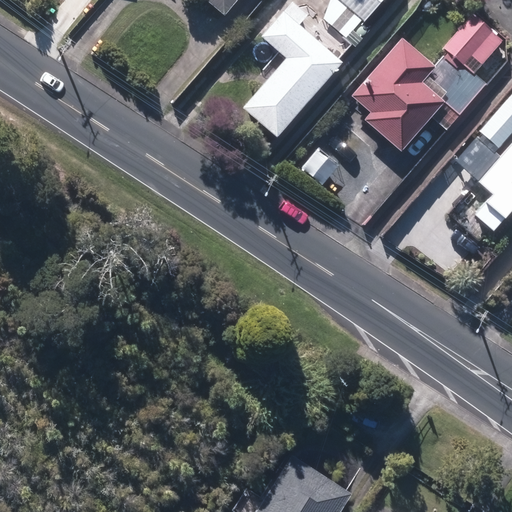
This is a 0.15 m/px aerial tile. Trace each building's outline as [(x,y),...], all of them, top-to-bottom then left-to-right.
[(210,0),(224,12),(233,0),(210,0)] [(244,103),(278,133),(343,57),(301,20),(308,12),(293,0),(289,0),(262,32),(287,54),(244,103)] [(341,0),(364,19),(380,0),(341,0)] [(364,115),(401,147),(443,98),(459,112),(486,81),(474,71),(502,38),(472,11),(442,46),(447,49),(444,53),(442,52),(434,61),(401,35),(351,93),(369,109),(364,115)] [(511,89),(478,128),(498,145),(511,128),(511,89)] [(475,212),(493,227),(511,204),(511,139),(478,178),(493,190),(475,212)] [(251,511),(336,511),(351,489),(291,451),(251,511)]
